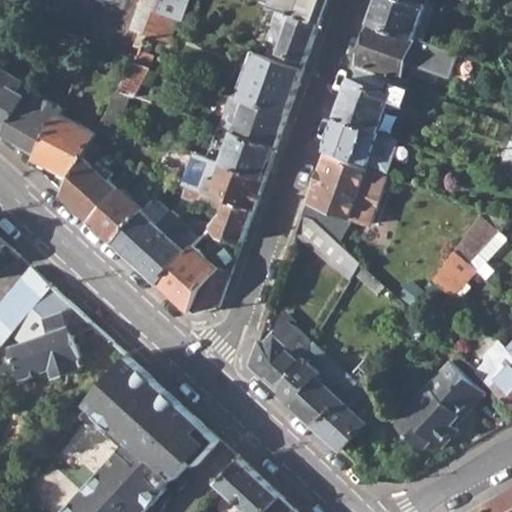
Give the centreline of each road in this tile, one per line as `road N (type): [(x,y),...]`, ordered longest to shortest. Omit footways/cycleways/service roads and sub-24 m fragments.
road 1 (residential): [(353,0),(241,310),(207,369)]
road 2 (residential): [(0,183),(207,369)]
road 3 (residential): [(257,418),(356,511)]
road 4 (residential): [(170,511),(257,418)]
